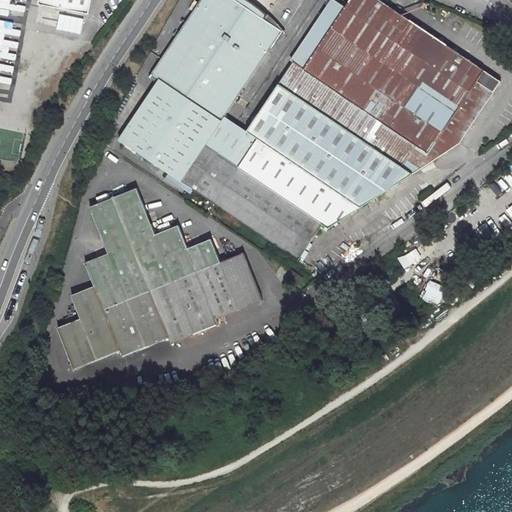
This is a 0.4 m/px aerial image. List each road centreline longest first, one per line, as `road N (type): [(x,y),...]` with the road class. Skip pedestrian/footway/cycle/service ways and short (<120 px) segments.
road 1 (residential): [(511,269),(356,392),(227,471),(184,483),(109,482),(57,508)]
road 2 (unclassified): [(6,286),(50,173),(153,0)]
road 3 (unclassified): [(511,144),(319,288)]
